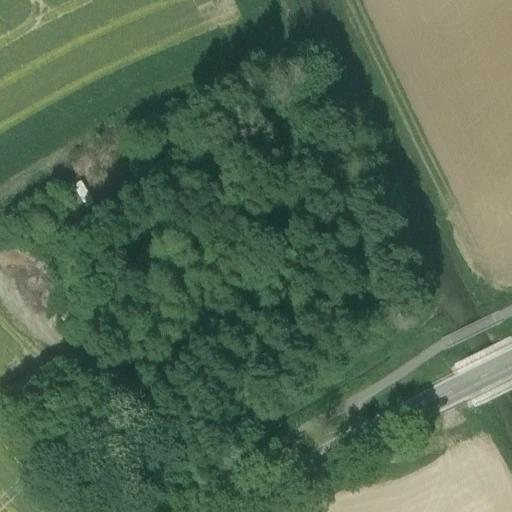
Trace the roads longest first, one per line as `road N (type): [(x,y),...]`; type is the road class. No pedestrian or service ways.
road 1 (track): [(0,231),(70,150),(143,102),(232,77),(263,94),(316,219),(379,322),(353,404),(366,436)]
road 2 (tertiary): [(244,511),(366,436),(511,364)]
road 3 (track): [(85,511),(0,278)]
